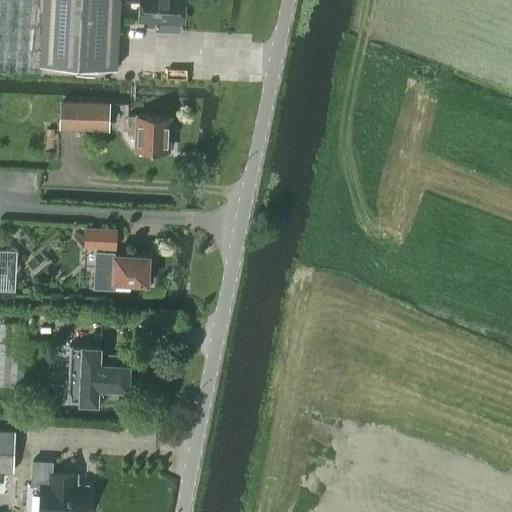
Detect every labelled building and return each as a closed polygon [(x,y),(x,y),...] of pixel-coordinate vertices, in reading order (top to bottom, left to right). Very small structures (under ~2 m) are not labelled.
[(0,0),(0,70),(40,72),(40,64),(116,68),(119,0),(0,0)] [(184,23),(184,0),(140,0),(139,21),(184,23)] [(60,101),(59,129),(109,131),(110,102),(60,101)] [(168,151),(169,116),(138,114),(139,116),(128,116),(128,134),(138,134),(137,150),(168,151)] [(95,250),(93,287),(113,288),(114,280),(141,281),(141,283),(150,283),(151,265),(148,265),(149,254),(114,253),(115,247),(116,229),(86,228),(86,246),(103,247),(103,251),(95,250)] [(17,249),(0,248),(0,287),(15,288),(17,249)] [(0,321),(0,385),(24,386),(26,323),(0,321)] [(123,388),(128,388),(129,363),(124,363),(125,353),(100,352),(100,346),(70,344),(67,401),(97,403),(98,397),(122,398),(123,388)] [(15,431),(0,429),(0,471),(13,472),(15,431)] [(33,460),(31,484),(41,485),(39,511),(85,511),(87,486),(73,485),(74,476),(76,477),(76,474),(52,473),(53,461),(33,460)]
